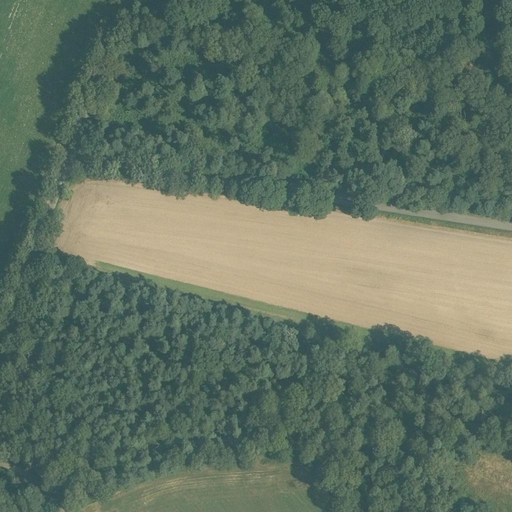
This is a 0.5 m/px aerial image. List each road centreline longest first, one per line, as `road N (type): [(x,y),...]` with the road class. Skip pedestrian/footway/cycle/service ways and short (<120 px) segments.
road 1 (unclassified): [(511,223),(68,150)]
road 2 (unclassified): [(0,338),(68,150)]
road 3 (unclassified): [(68,150),(123,0)]
